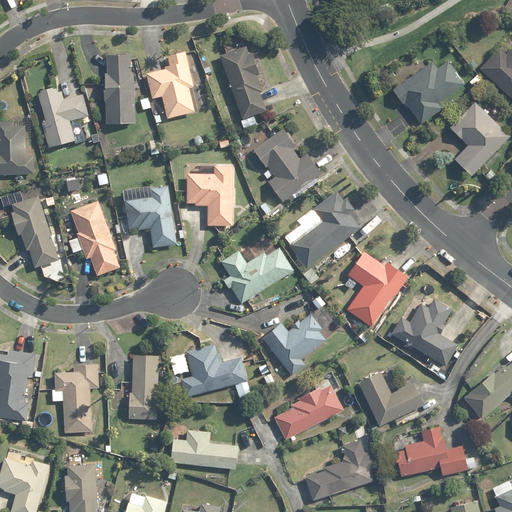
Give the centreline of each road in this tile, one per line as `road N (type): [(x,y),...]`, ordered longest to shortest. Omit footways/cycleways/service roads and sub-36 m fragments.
road 1 (tertiary): [(287,0),(352,129),(387,178),(465,251)]
road 2 (residential): [(251,0),(154,16),(58,17),(0,50)]
road 3 (residential): [(0,285),(47,312),(76,314),(180,292)]
